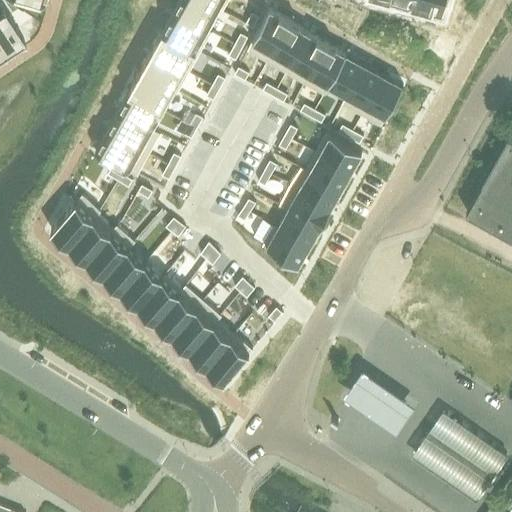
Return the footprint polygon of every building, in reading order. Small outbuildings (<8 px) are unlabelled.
[(204,0),(178,0),(174,9),(207,28),(218,8),(204,0)] [(422,0),(421,5),(443,11),(446,0),(422,0)] [(0,2),(0,45),(4,51),(24,38),(0,2)] [(174,9),(162,29),(196,48),(207,28),(174,9)] [(270,9),(252,41),(272,51),(289,20),(270,9)] [(252,12),(246,23),(253,27),(259,16),(252,12)] [(289,20),(272,51),(291,62),(308,31),(289,20)] [(162,29),(151,49),(185,67),(196,48),(162,29)] [(308,31),(291,62),(310,73),(327,41),(308,31)] [(240,32),(235,43),(242,47),(248,36),(240,32)] [(327,41),(310,73),(329,83),(346,52),(327,41)] [(235,43),(229,53),(236,57),(242,47),(235,43)] [(151,49),(140,69),(174,87),(185,67),(151,49)] [(346,52),(329,83),(347,94),(365,62),(346,52)] [(365,62),(347,94),(366,104),(384,73),(365,62)] [(239,65),(235,72),(245,78),(249,71),(239,65)] [(140,69),(129,89),(163,107),(174,87),(140,69)] [(218,72),(212,83),(220,87),(225,76),(218,72)] [(384,73),(366,104),(386,115),(404,84),(384,73)] [(267,80),(263,88),(273,93),(277,86),(267,80)] [(212,83),(207,93),(214,97),(220,87),(212,83)] [(277,86),(273,93),(284,99),(288,92),(277,86)] [(129,89),(118,109),(152,127),(163,107),(129,89)] [(304,101),(300,109),(311,114),(315,107),(304,101)] [(315,107),(311,114),(322,120),(326,113),(315,107)] [(118,109),(107,128),(141,147),(152,127),(118,109)] [(196,112),(190,123),(197,127),(203,116),(196,112)] [(291,122),(285,133),(292,137),(298,126),(291,122)] [(342,122),(338,130),(349,135),(353,128),(342,122)] [(190,123),(184,133),(192,137),(197,127),(190,123)] [(107,128),(96,149),(129,168),(141,147),(107,128)] [(353,128),(349,135),(359,141),(363,134),(353,128)] [(331,132),(320,152),(351,170),(362,150),(331,132)] [(285,133),(279,143),(286,147),(292,137),(285,133)] [(511,134),(509,133),(466,210),(511,235),(511,134)] [(174,152),(168,162),(175,166),(181,156),(174,152)] [(320,152),(309,171),(341,188),(351,170),(320,152)] [(270,160),(264,170),(271,174),(277,164),(270,160)] [(168,162),(162,173),(169,177),(175,166),(168,162)] [(112,165),(108,172),(118,178),(122,171),(112,165)] [(264,170),(258,181),(265,185),(271,174),(264,170)] [(122,171),(118,178),(129,184),(133,177),(122,171)] [(309,171),(299,190),(330,207),(341,188),(309,171)] [(142,182),(138,189),(149,195),(152,188),(142,182)] [(299,190),(288,209),(320,226),(321,227),(331,208),(330,207),(299,190)] [(248,198),(243,208),(250,212),(256,202),(248,198)] [(76,200),(51,229),(69,244),(94,215),(76,200)] [(243,208),(237,219),(244,223),(250,212),(243,208)] [(288,209),(278,228),(309,245),(320,226),(288,209)] [(94,215),(69,244),(86,259),(112,230),(94,215)] [(174,216),(166,225),(172,230),(180,221),(174,216)] [(180,221),(172,230),(178,235),(186,226),(180,221)] [(278,228),(267,247),(298,265),(309,245),(278,228)] [(112,230),(86,259),(103,274),(129,245),(112,230)] [(129,245),(103,274),(121,289),(146,260),(129,245)] [(208,246),(200,255),(206,260),(214,251),(208,246)] [(214,251),(206,260),(213,265),(221,256),(214,251)] [(146,260),(121,289),(138,304),(163,275),(146,260)] [(163,275),(138,304),(155,319),(180,290),(163,275)] [(243,276),(235,285),(241,290),(249,281),(243,276)] [(249,281),(241,290),(247,295),(255,286),(249,281)] [(180,290),(155,319),(172,334),(197,305),(180,290)] [(276,304),(268,313),(274,318),(282,309),(276,304)] [(197,305),(172,334),(189,349),(215,320),(197,305)] [(215,320),(189,349),(207,364),(232,335),(215,320)] [(232,335),(207,364),(224,380),(250,351),(232,335)] [(397,432),(416,406),(363,369),(345,395),(397,432)] [(425,434),(489,479),(494,472),(430,428),(425,434)] [(0,511),(8,511),(11,507),(0,502),(0,511)]
